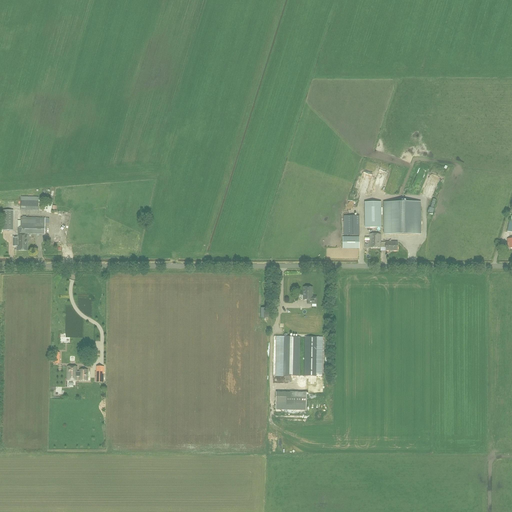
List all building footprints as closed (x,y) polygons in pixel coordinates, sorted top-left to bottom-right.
[(419,193),(428,172),(420,168),(411,190),(419,193)] [(384,181),(386,172),(380,171),(380,174),(378,174),(377,178),(379,179),(379,180),(384,181)] [(21,197),(21,204),(20,210),(38,211),(38,198),(21,197)] [(384,203),(385,235),(420,234),(419,202),(384,203)] [(381,228),(381,203),(364,203),(365,228),(381,228)] [(13,230),(13,210),(3,209),(3,230),(13,230)] [(359,235),(359,216),(344,216),(344,235),(359,235)] [(18,227),(18,237),(18,243),(28,243),(28,235),(27,235),(27,233),(32,233),(32,234),(44,234),(44,218),(21,218),(21,222),(21,227),(18,227)] [(380,248),(380,243),(381,243),(381,234),(369,234),(369,248),(381,248),(380,248)] [(28,243),(18,243),(18,237),(13,237),(13,246),(17,246),(17,251),(28,251),(28,243)] [(343,237),(343,249),(359,249),(359,237),(343,237)] [(380,248),(381,248),(386,248),(386,251),(398,251),(398,242),(386,242),(386,243),(381,243),(380,243),(380,248)] [(303,287),(303,300),(307,300),(307,304),(316,304),(316,297),(312,297),(312,287),(303,287)] [(301,322),(315,322),(315,310),(301,309),(301,322)] [(284,337),(283,376),(299,376),(299,337),(284,337)] [(305,376),(316,376),(317,337),(305,337),(305,376)] [(77,372),(77,367),(68,367),(67,381),(76,381),(76,377),(79,377),(79,378),(79,380),(87,381),(87,378),(87,370),(80,370),(80,372),(77,372)] [(306,410),(306,405),(306,392),(276,392),(276,410),(306,410)]
